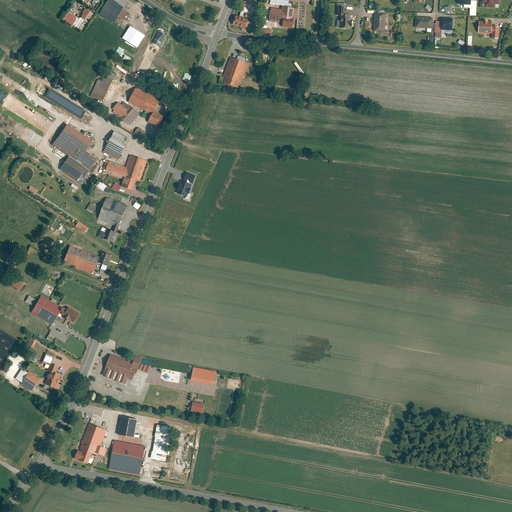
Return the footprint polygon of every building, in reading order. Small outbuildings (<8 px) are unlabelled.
[(126,4),(120,0),(108,0),(99,14),(114,23),(126,4)] [(480,0),(480,6),(484,6),(484,8),(495,9),(495,5),(499,6),(499,0),(480,0)] [(280,10),(270,9),(268,27),(292,30),(293,20),(296,21),(298,10),(281,8),(280,10)] [(346,8),(336,8),(336,22),(340,22),(339,30),(352,31),(352,21),(350,21),(350,17),(346,17),(346,8)] [(88,22),(93,14),(86,9),(80,17),(88,22)] [(79,19),(70,13),(65,21),(74,26),(79,19)] [(386,15),(373,14),(373,33),(385,33),(386,15)] [(249,21),(235,16),(232,26),(245,30),(249,21)] [(433,19),(415,18),(415,30),(432,31),(433,19)] [(453,20),(441,19),(441,32),(452,32),(453,20)] [(483,23),(479,23),(478,35),(492,35),(492,40),(498,40),(499,29),(492,29),(492,24),(488,24),(488,22),(483,22),(483,23)] [(153,63),(156,56),(154,56),(154,53),(160,38),(155,36),(146,55),(149,56),(139,57),(153,63)] [(248,66),(229,59),(220,85),(239,92),(248,66)] [(270,71),(257,67),(254,76),(267,80),(270,71)] [(105,71),(101,81),(96,79),(89,96),(102,101),(113,74),(105,71)] [(161,99),(137,86),(128,102),(149,112),(150,112),(154,114),(148,123),(158,129),(165,116),(155,111),(161,99)] [(80,119),(85,112),(48,89),(43,96),(80,119)] [(39,101),(37,107),(43,109),(47,101),(42,100),(42,101),(39,101)] [(140,114),(124,102),(122,105),(119,102),(113,109),(114,110),(113,112),(123,122),(131,124),(140,114)] [(92,143),(66,126),(52,148),(68,159),(60,172),(80,185),(96,162),(85,154),(92,143)] [(128,141),(113,133),(103,154),(118,161),(128,141)] [(147,162),(129,156),(125,168),(109,162),(104,175),(123,181),(121,188),(132,192),(135,183),(139,184),(147,162)] [(190,189),(190,188),(191,185),(181,181),(180,185),(179,184),(177,189),(178,190),(177,193),(186,197),(188,193),(188,194),(190,189)] [(96,187),(103,191),(106,186),(99,182),(96,187)] [(111,189),(117,192),(120,186),(114,183),(111,189)] [(97,239),(112,244),(127,207),(107,200),(98,222),(114,228),(112,233),(107,231),(105,234),(99,232),(97,239)] [(92,213),(95,206),(89,203),(86,210),(92,213)] [(76,222),(74,226),(85,232),(87,227),(76,222)] [(92,275),(99,257),(69,247),(63,265),(92,275)] [(112,257),(102,254),(99,266),(108,269),(112,257)] [(9,286),(19,291),(23,283),(14,278),(9,286)] [(62,310),(40,298),(30,316),(52,327),(62,310)] [(80,314),(67,308),(62,319),(61,321),(68,325),(69,323),(74,326),(80,314)] [(37,342),(30,339),(24,352),(30,355),(37,342)] [(132,363),(109,354),(100,377),(125,386),(127,381),(131,382),(134,375),(135,375),(137,372),(149,377),(152,368),(143,365),(145,361),(134,357),(132,363)] [(54,389),(60,377),(55,375),(58,367),(50,364),(46,374),(49,375),(45,385),(54,389)] [(216,374),(193,370),(190,385),(214,389),(215,380),(216,374)] [(39,380),(28,373),(20,386),(31,393),(39,380)] [(204,404),(192,402),(190,412),(202,414),(204,404)] [(137,422),(121,419),(118,438),(134,440),(137,422)] [(109,433),(88,425),(75,460),(88,465),(92,454),(104,459),(108,450),(103,448),(109,433)] [(172,430),(156,427),(150,461),(165,464),(172,430)] [(145,447),(114,442),(108,472),(140,477),(145,447)]
